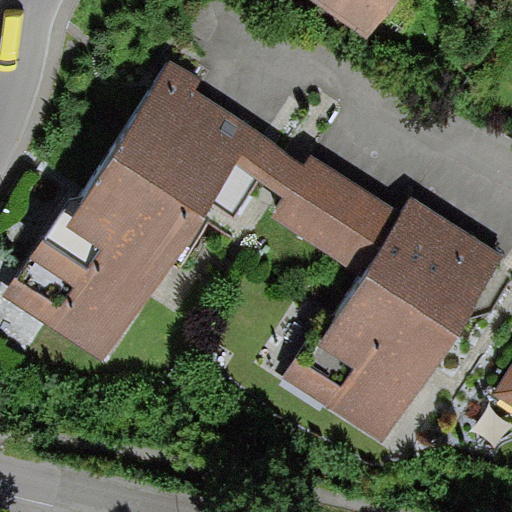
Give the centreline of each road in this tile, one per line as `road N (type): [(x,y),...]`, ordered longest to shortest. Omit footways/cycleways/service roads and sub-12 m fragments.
road 1 (residential): [(511,186),(222,20)]
road 2 (residential): [(0,468),(180,511)]
